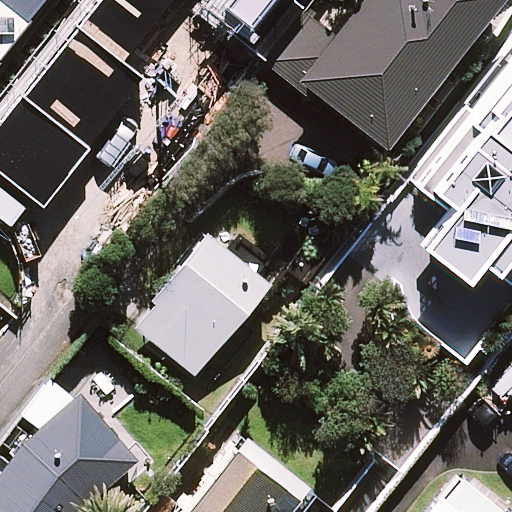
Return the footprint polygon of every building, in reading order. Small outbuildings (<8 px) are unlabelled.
[(0,0),(0,44),(33,0),(0,0)] [(96,0),(0,119),(0,192),(38,224),(204,19),(240,49),(280,0),(96,0)] [(486,0),(348,0),(329,27),(303,8),(270,51),(383,137),(486,0)] [(511,57),(413,180),(433,197),(406,231),(449,267),(464,249),(499,278),(511,261),(511,57)] [(266,276),(206,230),(134,323),(194,369),(266,276)] [(76,511),(133,445),(50,376),(23,409),(39,422),(0,469),(0,511),(76,511)] [(269,449),(243,427),(172,511),(291,511),(305,496),(261,460),(269,449)] [(499,511),(470,511),(443,490),(424,511),(511,511),(511,502),(509,500),(499,511)]
